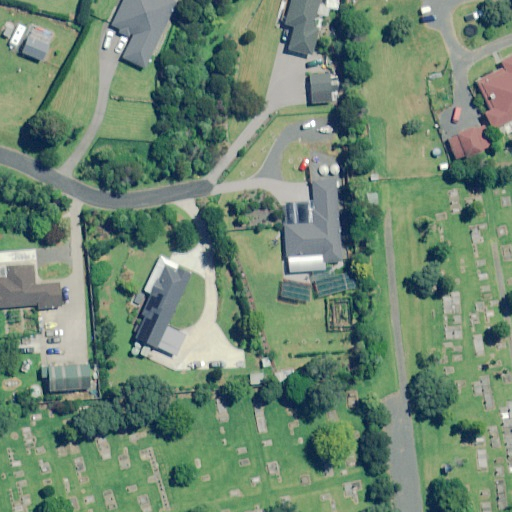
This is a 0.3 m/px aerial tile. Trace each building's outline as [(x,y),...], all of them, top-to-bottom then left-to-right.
[(177,1),(173,0),(124,0),(112,27),(133,37),(123,58),(146,69),(177,1)] [(326,7),(320,6),(321,0),(292,0),(287,23),(295,25),(288,50),(313,57),(320,28),(314,27),(317,14),(328,17),(330,8),(326,7)] [(330,8),(338,10),(340,0),(328,0),(326,7),(330,8)] [(511,119),(511,56),(500,61),(504,69),(477,81),(490,110),(485,112),(492,129),(511,119)] [(333,102),(330,74),(311,75),(314,104),(333,102)] [(492,148),(483,125),(449,139),(459,161),(492,148)] [(342,262),(337,179),(314,181),(316,211),(311,211),(311,224),(285,225),(287,258),(323,255),(324,263),(342,262)] [(378,208),(379,194),(366,194),(366,207),(378,208)] [(136,338),(145,342),(140,354),(148,358),(153,346),(158,348),(192,274),(166,262),(158,280),(152,277),(146,289),(152,292),(140,318),(144,320),(136,338)] [(36,285),(35,265),(0,266),(0,307),(39,306),(39,308),(64,307),(63,284),(36,285)] [(92,389),(91,365),(51,367),(52,391),(92,389)] [(42,368),(32,368),(33,382),(42,382),(42,368)]
